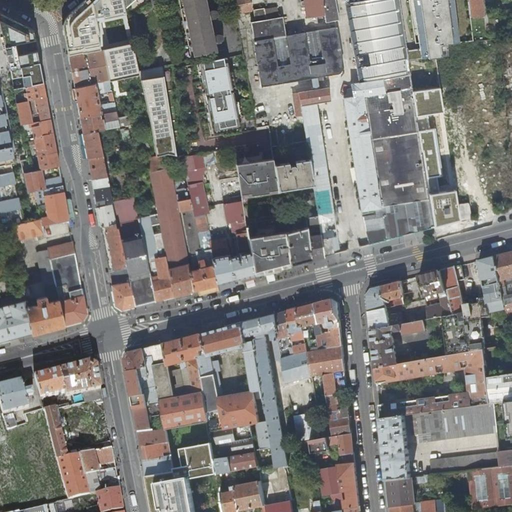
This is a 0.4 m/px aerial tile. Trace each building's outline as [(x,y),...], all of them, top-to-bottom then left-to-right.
[(84,0),(82,3),(91,51),(103,48),(92,0),(84,0)] [(181,0),(193,56),(195,56),(218,51),(216,43),(220,42),(220,41),(221,40),(222,39),(222,38),(222,37),(222,36),(222,35),(221,34),(220,34),(219,34),(214,35),(211,19),(215,18),(215,17),(215,16),(217,16),(218,15),(218,14),(218,12),(217,11),(216,10),(215,10),(209,11),(206,0),(181,0)] [(250,0),(233,0),(236,13),(252,10),(250,0)] [(304,0),(305,1),(301,2),(302,6),(305,5),(307,18),(324,15),(326,22),(339,20),(335,0),(304,0)] [(384,225),(367,229),(370,244),(434,227),(430,200),(420,137),(416,109),(413,91),(409,61),(405,61),(403,50),(396,8),(401,8),(400,0),(346,0),(347,2),(346,2),(359,82),(352,83),(353,96),(344,98),(362,211),(364,210),(381,207),(384,225)] [(413,0),(421,58),(428,57),(429,59),(449,55),(447,44),(459,42),(453,0),(413,0)] [(482,0),(468,0),(471,17),(485,16),(482,0)] [(86,52),(77,7),(74,9),(65,18),(63,25),(69,56),(86,52)] [(267,19),(279,17),(277,7),(265,9),(267,19)] [(267,19),(265,9),(265,8),(253,10),(255,21),(251,22),(262,86),(312,77),(323,76),(339,73),(344,67),(337,28),(287,36),(283,16),(279,17),(267,19)] [(0,13),(0,22),(10,68),(40,62),(37,50),(33,29),(0,13)] [(103,48),(91,51),(86,52),(69,56),(72,73),(75,87),(110,80),(103,48)] [(223,136),(241,133),(238,117),(241,117),(239,103),(236,104),(233,89),(236,89),(233,73),(230,74),(227,59),(197,64),(200,78),(201,77),(202,82),(204,82),(206,93),(203,93),(205,107),(207,107),(208,112),(209,111),(211,122),(208,123),(211,137),(222,135),(223,136)] [(325,88),(323,76),(312,77),(314,89),(325,88)] [(98,99),(101,98),(100,93),(112,91),(110,80),(75,87),(78,102),(81,117),(116,110),(114,102),(99,105),(98,99)] [(45,90),(43,82),(14,89),(17,103),(46,96),(45,90)] [(320,225),(321,232),(324,231),(323,221),(335,219),(317,103),(331,100),(329,87),(325,88),(314,89),(293,93),(297,116),(302,115),(309,159),(314,184),(315,194),(316,198),(319,221),(320,225)] [(1,95),(0,94),(0,220),(1,227),(10,225),(24,222),(20,203),(21,203),(20,197),(18,197),(14,178),(16,178),(14,172),(12,163),(15,162),(12,152),(14,152),(13,146),(11,147),(9,136),(10,136),(9,130),(7,130),(5,119),(6,119),(5,113),(3,113),(0,101),(2,100),(1,95)] [(46,96),(17,103),(21,124),(50,118),(48,106),(46,96)] [(110,96),(101,98),(98,99),(99,105),(114,102),(114,99),(111,99),(110,96)] [(118,118),(116,110),(81,117),(82,126),(83,133),(98,131),(120,127),(118,118)] [(121,131),(132,129),(130,116),(118,118),(120,127),(121,131)] [(33,141),(33,145),(34,144),(34,147),(36,146),(41,170),(42,170),(59,166),(57,154),(54,141),(50,118),(21,124),(22,130),(32,128),(35,141),(33,141)] [(98,131),(83,133),(86,148),(88,158),(97,156),(103,155),(98,131)] [(205,163),(214,161),(213,152),(182,157),(188,188),(190,198),(198,235),(203,250),(211,248),(218,284),(239,279),(255,274),(248,237),(242,200),(224,204),(227,223),(235,221),(241,251),(245,251),(245,253),(242,254),(241,251),(236,253),(237,256),(231,257),(230,254),(230,255),(226,237),(209,240),(206,223),(207,223),(204,209),(206,206),(200,170),(206,169),(205,163)] [(177,201),(175,190),(168,154),(150,158),(153,171),(149,172),(160,223),(162,232),(175,295),(186,292),(194,290),(190,270),(179,211),(177,201)] [(98,159),(97,156),(88,158),(90,168),(92,179),(107,176),(103,158),(98,159)] [(236,165),(241,197),(279,191),(275,164),(274,158),(236,165)] [(44,178),(42,170),(41,170),(32,172),(29,159),(21,161),(24,173),(28,193),(35,191),(43,189),(49,188),(63,185),(62,180),(61,176),(52,178),(53,182),(45,184),(44,180),(44,178)] [(279,191),(314,184),(309,159),(295,161),(296,164),(298,167),(297,168),(294,165),(292,165),(290,168),(289,168),(290,166),(289,162),(275,164),(279,191)] [(111,202),(113,202),(113,201),(107,176),(92,179),(99,215),(103,239),(110,272),(126,267),(118,227),(116,227),(111,202)] [(175,190),(177,201),(190,198),(188,188),(175,190)] [(37,200),(41,199),(45,198),(44,196),(43,192),(43,189),(35,191),(37,200)] [(45,216),(41,217),(41,219),(42,225),(69,219),(67,206),(64,192),(44,196),(45,198),(48,216),(45,216)] [(141,193),(134,194),(135,197),(136,205),(143,203),(141,193)] [(135,197),(113,201),(113,202),(118,227),(126,267),(135,306),(157,300),(139,217),(136,205),(135,197)] [(200,268),(190,270),(194,290),(197,290),(218,284),(211,248),(203,250),(198,235),(190,198),(177,201),(179,211),(186,210),(187,217),(186,217),(186,215),(183,216),(190,252),(197,251),(200,268)] [(45,216),(41,199),(37,200),(41,217),(45,216)] [(298,229),(286,232),(291,265),(303,262),(312,260),(309,235),(308,227),(304,200),(295,201),(298,229)] [(469,203),(458,204),(460,220),(471,217),(469,203)] [(364,210),(367,229),(384,225),(381,207),(364,210)] [(153,234),(151,225),(148,215),(139,217),(157,300),(168,297),(175,295),(162,232),(153,234)] [(13,241),(44,234),(42,225),(41,219),(24,222),(10,225),(12,234),(13,241)] [(160,223),(151,225),(153,234),(162,232),(160,223)] [(0,236),(12,234),(10,225),(1,227),(0,227),(0,236)] [(320,225),(308,227),(309,235),(321,233),(321,232),(320,225)] [(333,229),(324,231),(321,232),(321,233),(322,238),(332,237),(334,236),(333,229)] [(248,237),(255,274),(263,272),(282,267),(291,265),(286,232),(286,231),(248,237)] [(321,233),(309,235),(312,260),(318,258),(325,256),(322,238),(321,233)] [(334,236),(332,237),(335,253),(341,252),(338,236),(334,236)] [(322,238),(325,256),(335,253),(332,237),(322,238)] [(73,242),(47,247),(48,250),(50,259),(61,256),(75,252),(73,242)] [(44,286),(55,283),(50,259),(48,250),(37,252),(44,286)] [(511,251),(511,252),(496,256),(502,288),(507,287),(505,279),(511,277),(511,251)] [(69,290),(82,288),(75,252),(61,256),(67,284),(69,290)] [(67,284),(61,256),(50,259),(55,283),(56,286),(67,284)] [(473,310),(466,311),(471,351),(486,348),(488,348),(484,316),(504,312),(505,315),(508,314),(509,316),(511,315),(511,302),(506,304),(502,288),(496,256),(480,260),(487,296),(480,298),(481,302),(472,304),(473,310)] [(465,279),(462,265),(452,267),(442,270),(447,290),(450,289),(456,313),(466,311),(473,310),(472,304),(471,303),(464,305),(459,281),(465,279)] [(110,272),(116,305),(123,309),(128,308),(135,306),(126,267),(110,272)] [(442,297),(443,302),(444,306),(430,309),(429,309),(431,318),(434,318),(444,316),(456,313),(450,289),(447,290),(442,270),(435,272),(421,276),(425,292),(426,295),(437,293),(446,291),(447,296),(442,297)] [(32,275),(21,277),(23,286),(34,284),(32,275)] [(414,295),(425,292),(421,276),(415,277),(402,281),(407,303),(416,301),(414,295)] [(370,311),(407,303),(402,281),(386,285),(373,288),(368,294),(370,311)] [(55,283),(44,286),(47,296),(37,299),(37,300),(35,301),(36,305),(27,307),(32,333),(50,329),(64,325),(56,286),(55,283)] [(69,290),(67,284),(56,286),(64,325),(76,322),(83,320),(87,314),(82,288),(69,290)] [(511,285),(507,287),(502,288),(506,304),(511,302),(511,285)] [(23,301),(9,305),(11,312),(5,314),(3,307),(0,307),(0,341),(17,337),(32,333),(27,307),(24,293),(21,293),(21,295),(23,301)] [(23,301),(21,295),(0,300),(0,307),(3,307),(9,305),(23,301)] [(320,323),(319,323),(317,323),(317,324),(319,338),(321,349),(344,345),(342,323),(339,302),(334,299),(327,300),(316,303),(320,323)] [(428,305),(429,305),(428,300),(427,299),(416,301),(407,303),(370,311),(370,314),(371,323),(372,330),(401,324),(399,316),(396,316),(391,317),(390,314),(395,313),(415,309),(428,307),(428,305)] [(310,325),(317,324),(317,323),(319,323),(320,323),(316,303),(298,308),(302,327),(305,326),(310,325)] [(9,305),(3,307),(5,314),(11,312),(9,305)] [(415,309),(395,313),(396,316),(399,316),(401,324),(416,321),(425,319),(431,318),(429,309),(430,309),(429,305),(428,305),(428,307),(415,309)] [(302,344),(308,343),(305,326),(302,327),(298,308),(294,309),(284,312),(277,313),(279,332),(277,332),(279,339),(293,336),(293,332),(300,331),(302,344)] [(471,351),(466,311),(456,313),(444,316),(449,355),(471,351)] [(277,360),(283,358),(280,346),(279,339),(277,332),(279,332),(277,313),(276,314),(259,318),(243,322),(246,339),(250,338),(250,336),(257,334),(258,339),(255,340),(255,341),(266,401),(268,413),(274,451),(277,467),(287,465),(289,464),(287,450),(271,363),(266,334),(272,332),(277,360)] [(484,320),(486,328),(493,326),(492,318),(484,320)] [(427,329),(425,319),(416,321),(401,324),(372,330),(373,341),(376,368),(413,361),(411,354),(398,356),(393,330),(395,329),(398,331),(403,330),(403,331),(405,333),(427,329)] [(243,322),(226,327),(203,333),(208,353),(199,356),(210,421),(213,443),(216,458),(257,452),(252,424),(258,423),(263,453),(266,453),(274,451),(268,413),(259,414),(257,402),(266,401),(255,341),(247,343),(246,339),(243,322)] [(321,349),(319,338),(313,338),(310,325),(305,326),(308,343),(309,352),(321,349)] [(293,336),(295,345),(302,344),(300,331),(293,332),(293,336)] [(186,337),(166,343),(169,361),(155,365),(157,375),(162,402),(162,403),(165,415),(165,417),(167,428),(167,429),(168,429),(200,423),(210,421),(199,356),(208,353),(203,333),(186,337)] [(250,338),(246,339),(247,343),(255,341),(255,340),(258,339),(257,334),(250,336),(250,338)] [(293,336),(279,339),(280,346),(295,345),(293,336)] [(141,377),(157,375),(155,365),(169,361),(166,343),(157,345),(135,351),(130,352),(126,358),(131,385),(135,409),(146,407),(147,406),(154,405),(162,403),(162,402),(147,405),(145,393),(144,394),(141,377)] [(314,376),(324,375),(347,371),(344,345),(321,349),(309,352),(314,376)] [(470,393),(380,405),(382,418),(406,415),(412,414),(492,404),(489,377),(486,348),(471,351),(449,355),(413,361),(376,368),(378,383),(468,368),(470,393)] [(288,383),(314,376),(309,352),(283,358),(287,382),(288,383)] [(82,394),(101,390),(97,368),(90,363),(75,367),(60,371),(65,393),(66,397),(82,394)] [(41,400),(65,393),(60,371),(35,378),(41,400)] [(339,394),(349,392),(347,371),(324,375),(332,424),(334,436),(353,433),(352,418),(350,404),(341,406),(339,394)] [(511,401),(511,373),(491,377),(489,377),(492,404),(496,403),(511,401)] [(147,405),(162,402),(157,375),(141,377),(144,394),(145,393),(147,405)] [(28,391),(25,380),(0,386),(0,402),(3,415),(29,408),(26,398),(28,397),(31,405),(33,404),(33,401),(31,396),(33,396),(33,394),(32,390),(28,391)] [(82,394),(85,404),(95,401),(97,404),(103,403),(101,390),(82,394)] [(511,401),(496,403),(498,432),(499,436),(511,434),(511,401)] [(146,407),(135,409),(137,421),(139,428),(148,476),(176,471),(175,467),(173,457),(168,430),(153,433),(150,418),(165,415),(162,403),(154,405),(147,406),(146,407)] [(422,441),(498,432),(496,403),(492,404),(412,414),(415,434),(421,433),(422,441)] [(80,455),(79,449),(69,451),(66,451),(55,407),(44,410),(68,502),(84,498),(91,496),(96,495),(120,490),(118,478),(101,482),(101,480),(100,476),(99,473),(98,467),(115,463),(112,448),(80,455)] [(314,435),(310,412),(295,415),(297,426),(307,424),(309,436),(314,435)] [(408,437),(406,415),(382,418),(385,451),(388,480),(412,477),(409,450),(412,449),(411,437),(408,437)] [(252,424),(257,452),(259,464),(259,467),(260,470),(277,467),(274,451),(266,453),(263,453),(258,423),(252,424)] [(332,424),(322,426),(324,438),(329,437),(334,436),(332,424)] [(341,443),(343,455),(355,453),(355,445),(353,433),(334,436),(335,444),(341,443)] [(511,434),(499,436),(500,451),(511,449),(511,434)] [(331,450),(331,449),(329,437),(324,438),(311,440),(313,453),(331,450)] [(80,455),(112,448),(111,441),(79,449),(80,455)] [(310,450),(309,441),(299,442),(301,452),(310,450)] [(213,443),(180,449),(184,466),(175,467),(176,471),(148,476),(154,511),(196,511),(190,478),(219,473),(216,458),(213,443)] [(511,449),(500,451),(502,466),(511,465),(511,449)] [(431,460),(433,474),(471,470),(502,466),(500,451),(431,460)] [(219,473),(259,467),(259,464),(257,452),(216,458),(217,465),(219,473)] [(356,462),(343,464),(339,464),(339,467),(343,492),(348,491),(349,499),(345,500),(346,508),(361,506),(358,475),(356,462)] [(98,467),(99,473),(116,469),(115,466),(115,463),(98,467)] [(471,470),(475,508),(511,503),(511,465),(502,466),(471,470)] [(325,495),(330,494),(343,492),(339,467),(321,470),(325,495)] [(412,477),(388,480),(389,491),(391,509),(391,511),(446,511),(445,499),(416,502),(413,477),(412,477)] [(233,491),(222,493),(225,511),(234,511),(260,507),(261,511),(267,511),(266,505),(262,481),(237,485),(236,481),(231,482),(233,491)] [(99,507),(100,511),(123,511),(122,501),(120,490),(96,495),(99,507)] [(333,511),(345,510),(346,509),(346,508),(345,500),(343,492),(330,494),(333,511)] [(87,510),(99,507),(96,495),(91,496),(84,498),(87,510)] [(78,511),(87,510),(84,498),(68,502),(56,504),(42,508),(30,510),(22,511),(78,511)] [(323,511),(321,500),(314,501),(316,511),(315,511),(323,511)] [(295,511),(293,501),(266,505),(267,511),(295,511)]
